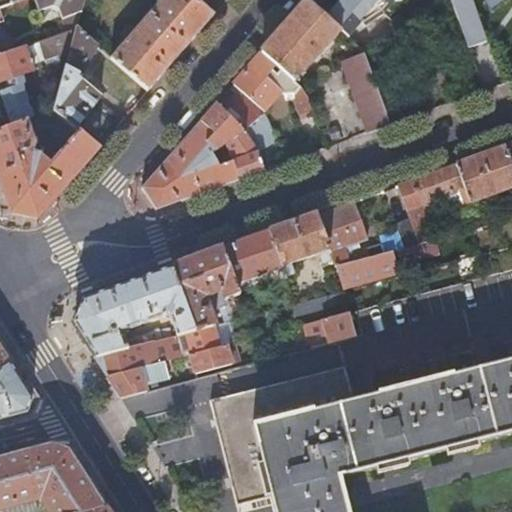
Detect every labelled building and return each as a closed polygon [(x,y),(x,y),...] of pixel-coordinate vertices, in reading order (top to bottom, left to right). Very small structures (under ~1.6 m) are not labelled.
[(0,0),(0,9),(13,5),(10,0),(0,0)] [(35,0),(40,12),(53,7),(59,9),(69,34),(76,31),(84,0),(35,0)] [(148,93),(214,18),(199,4),(194,0),(164,0),(111,61),(148,93)] [(364,30),(396,0),(343,0),(325,21),(340,34),(347,41),(360,27),(364,30)] [(449,0),(469,51),(487,44),(472,3),(476,0),(449,0)] [(481,0),(490,12),(507,0),(481,0)] [(340,34),(325,21),(307,4),(261,55),(295,85),(340,34)] [(69,59),(76,31),(69,34),(39,44),(48,68),(62,63),(61,62),(69,59)] [(55,111),(77,130),(101,100),(87,88),(84,92),(77,85),(97,49),(76,31),(69,59),(55,111)] [(33,51),(32,47),(0,58),(0,84),(9,82),(11,90),(1,94),(13,128),(27,122),(33,120),(22,86),(25,85),(22,77),(35,72),(32,63),(33,63),(31,56),(29,57),(28,53),(33,51)] [(475,61),(484,77),(496,71),(487,54),(475,61)] [(295,85),(261,55),(233,87),(241,94),(264,115),(281,95),(284,97),(290,96),(295,95),(300,90),(295,85)] [(369,135),(390,127),(363,55),(342,63),(369,135)] [(299,121),(314,116),(306,95),(300,90),(295,95),(290,96),(299,121)] [(225,112),(217,105),(142,190),(149,201),(156,211),(216,190),(239,181),(234,165),(233,165),(230,156),(233,149),(229,145),(266,116),(264,115),(241,94),(225,112)] [(39,218),(99,150),(77,130),(55,111),(46,115),(51,119),(48,122),(72,144),(52,166),(42,157),(34,157),(32,152),(35,151),(36,146),(27,122),(13,128),(0,133),(0,177),(4,190),(13,213),(24,215),(39,218)] [(262,147),(277,142),(269,119),(266,116),(229,145),(233,149),(230,156),(233,165),(234,165),(239,181),(264,172),(256,151),(250,141),(253,135),(262,147)] [(419,245),(435,241),(425,211),(430,209),(429,204),(446,198),(447,202),(451,210),(511,187),(511,165),(505,148),(398,186),(407,212),(410,219),(419,245)] [(429,204),(430,209),(447,202),(446,198),(429,204)] [(412,247),(419,245),(410,219),(396,225),(398,231),(380,237),(382,244),(360,251),(357,244),(368,240),(355,202),(318,215),(336,267),(391,252),(412,247)] [(283,269),(287,278),(295,275),(292,266),(320,256),(325,270),(336,267),(318,215),(270,232),(283,269)] [(270,232),(224,249),(237,285),(251,280),(253,285),(257,284),(255,279),(283,269),(270,232)] [(391,252),(336,267),(343,289),(398,275),(393,256),(413,250),(416,262),(440,256),(436,241),(435,241),(419,245),(412,247),(391,252)] [(194,331),(198,330),(216,326),(209,304),(217,301),(218,305),(241,296),(237,285),(224,249),(171,268),(194,331)] [(179,335),(194,331),(171,268),(124,286),(84,300),(79,313),(74,325),(96,358),(163,340),(161,330),(129,341),(126,332),(168,316),(174,320),(179,335)] [(322,309),(319,299),(294,305),(297,316),(322,309)] [(238,309),(240,314),(246,312),(244,306),(238,309)] [(329,335),(331,344),(357,337),(351,314),(325,321),(329,335)] [(182,358),(184,358),(181,345),(201,339),(198,330),(194,331),(179,335),(163,340),(96,358),(108,378),(154,366),(165,363),(168,362),(173,361),(182,358)] [(311,343),(312,349),(331,344),(329,335),(325,336),(325,340),(311,343)] [(228,346),(192,356),(197,375),(233,365),(228,346)] [(0,371),(10,365),(0,349),(0,348),(0,371)] [(182,358),(173,361),(175,368),(184,365),(182,358)] [(173,361),(168,362),(165,363),(167,370),(175,368),(173,361)] [(349,511),(348,508),(346,499),(341,478),(511,433),(511,361),(355,402),(350,382),(345,365),(212,400),(238,504),(272,495),(276,511),(349,511)] [(167,370),(165,363),(154,366),(159,382),(169,379),(167,370)] [(0,419),(27,413),(32,399),(10,365),(0,371),(0,419)] [(159,382),(154,366),(108,378),(122,399),(130,397),(148,392),(146,385),(159,382)] [(52,447),(0,460),(0,511),(91,511),(102,508),(66,452),(52,447)]
